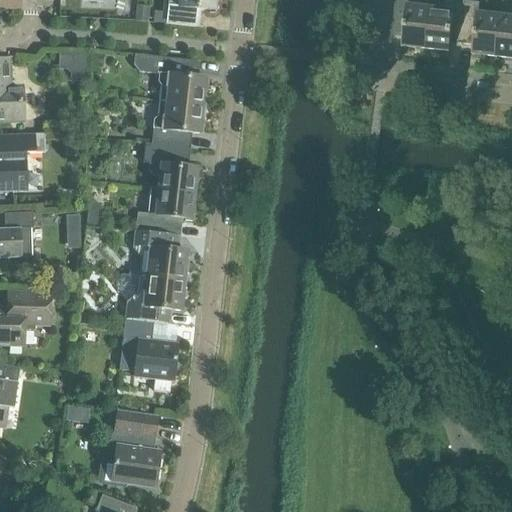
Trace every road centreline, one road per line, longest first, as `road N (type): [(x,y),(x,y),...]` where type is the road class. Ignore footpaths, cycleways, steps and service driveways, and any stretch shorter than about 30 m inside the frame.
road 1 (residential): [(180,511),(199,418),(247,0)]
road 2 (residential): [(376,68),(511,92)]
